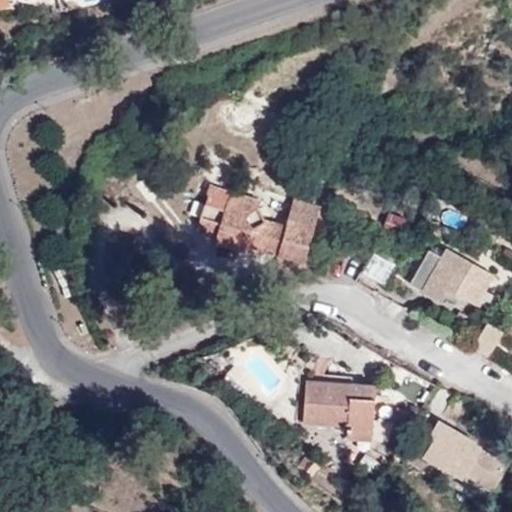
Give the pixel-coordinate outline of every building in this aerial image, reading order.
[(212,186),(206,205),(225,211),(217,236),(215,241),(246,251),(248,245),(305,262),(315,224),(318,207),(294,200),(285,226),(264,220),(253,228),(246,216),(258,209),(260,202),(212,186)] [(225,211),(206,205),(198,229),(217,236),(225,211)] [(264,220),(258,209),(246,216),(253,228),(264,220)] [(448,288),(458,294),(476,304),(493,274),(446,247),(440,256),(429,250),(410,283),(440,301),(443,295),(448,288)] [(453,301),(458,294),(448,288),(443,295),(453,301)] [(484,324),(471,347),(485,355),(497,332),(484,324)] [(347,431),(372,433),(376,384),(306,379),(303,423),(347,426),(347,431)] [(465,474),(492,490),(507,464),(480,447),(480,445),(438,420),(429,436),(433,439),(422,456),(461,479),(465,474)] [(371,441),(372,433),(347,431),(346,440),(371,441)]
